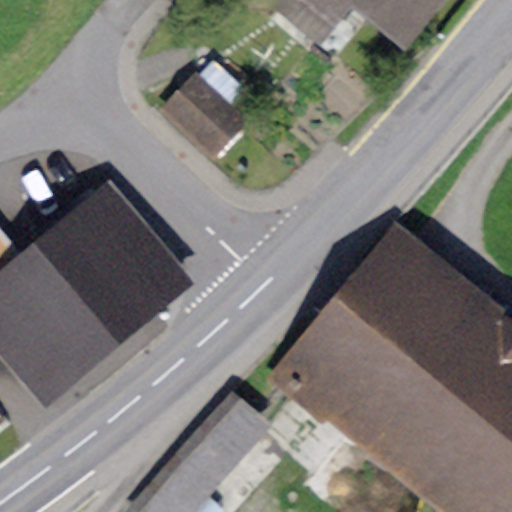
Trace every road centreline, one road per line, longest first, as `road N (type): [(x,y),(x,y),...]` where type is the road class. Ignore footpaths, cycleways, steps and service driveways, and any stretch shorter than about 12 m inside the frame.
road 1 (primary): [(511,22),(416,135),(264,284),(157,381),(0,503)]
road 2 (track): [(102,511),(135,469),(157,381)]
